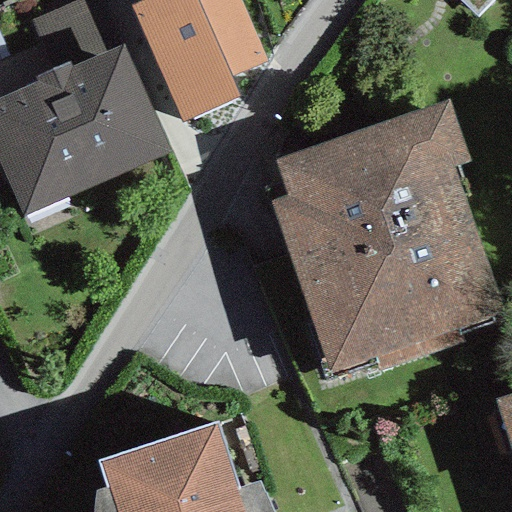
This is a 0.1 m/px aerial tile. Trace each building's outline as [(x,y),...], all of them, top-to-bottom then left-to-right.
[(124,0),(180,133),(249,104),(239,81),(273,67),(245,0),(124,0)] [(0,50),(11,46),(0,14),(0,50)] [(170,151),(121,42),(69,65),(67,58),(35,70),(37,79),(0,96),(0,160),(23,212),(170,151)] [(448,98),(274,156),(286,192),(269,198),(327,372),(377,355),(379,362),(458,336),(454,324),(501,308),(452,162),(467,157),(448,98)] [(511,392),(493,398),(511,453),(511,392)] [(216,418),(99,456),(107,483),(94,487),(93,511),(274,511),(258,477),(238,483),(216,418)]
